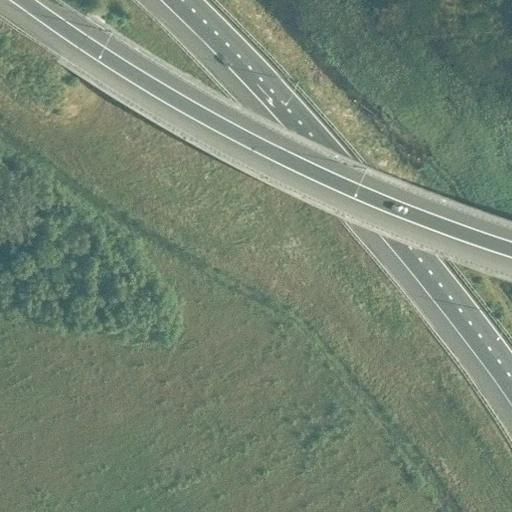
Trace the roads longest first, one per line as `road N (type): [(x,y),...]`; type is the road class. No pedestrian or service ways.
road 1 (motorway): [(19,0),(182,99),(297,154),(511,238)]
road 2 (motorway): [(181,0),(438,283),(511,381)]
